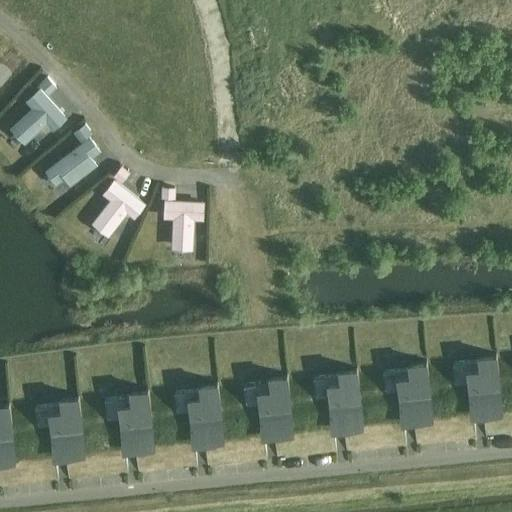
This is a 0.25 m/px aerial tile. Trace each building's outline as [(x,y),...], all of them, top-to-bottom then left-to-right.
[(13,126),(25,139),(47,119),(53,126),(64,116),(40,89),(29,99),(35,106),(13,126)] [(65,174),(70,181),(95,162),(89,155),(98,149),(89,137),(48,169),(56,181),(65,174)] [(95,221),(108,232),(127,208),(134,214),(143,202),(115,180),(105,192),(113,198),(95,221)] [(174,245),(191,246),(192,216),(202,216),(202,201),(166,200),(166,215),(175,215),(174,245)] [(501,403),(498,378),(496,353),(494,353),(494,361),(479,362),(454,365),(454,364),(452,365),(454,388),(469,387),(470,406),(472,406),(478,405),(479,414),(502,412),(501,403)] [(431,410),(429,385),(426,360),(424,360),(425,368),(410,369),(384,372),(384,371),(382,372),(385,395),(399,394),(401,413),(403,413),(408,412),(409,421),(432,419),(431,410)] [(331,420),(333,420),(339,419),(339,428),(362,425),(361,417),(362,417),(359,392),(356,367),(354,367),(355,375),(340,376),(314,379),(314,378),(313,378),(315,402),(329,401),(331,420)] [(292,424),(289,399),(287,374),(285,374),(285,382),(270,383),(245,386),(245,385),(243,385),(245,409),(259,408),(261,427),(263,427),(269,426),(270,435),(293,432),(292,424)] [(192,434),(194,434),(200,433),(200,442),(223,439),(222,431),(217,381),(215,381),(216,389),(201,390),(175,393),(175,392),(173,392),(176,416),(190,415),(192,434)] [(153,438),(148,388),(146,388),(146,395),(131,397),(106,399),(104,399),(106,423),(120,421),(122,441),(124,441),(124,440),(130,440),(131,448),(154,446),(153,438)] [(83,445),(81,419),(78,395),(76,395),(76,402),(62,404),(36,406),(34,406),(37,430),(51,428),(53,448),(55,448),(54,447),(60,447),(61,455),(84,453),(83,445)] [(14,452),(11,426),(9,402),(7,402),(7,409),(0,409),(0,461),(15,460),(14,452)]
